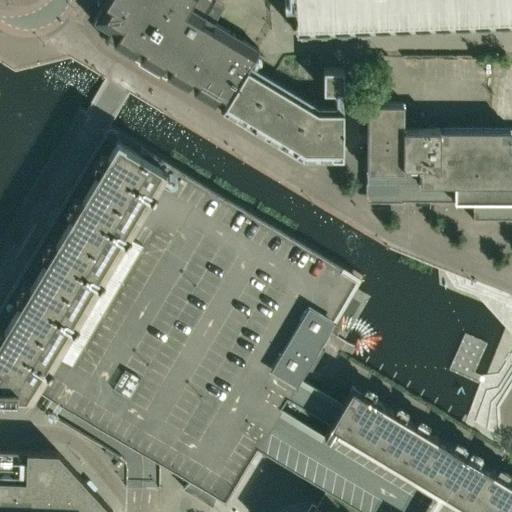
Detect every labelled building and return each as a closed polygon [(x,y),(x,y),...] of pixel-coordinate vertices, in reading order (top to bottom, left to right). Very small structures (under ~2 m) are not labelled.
[(103,4),(93,21),(110,31),(105,40),(107,41),(108,38),(115,42),(113,45),(115,46),(115,45),(132,55),(131,56),(133,57),(135,54),(142,58),(140,61),(142,62),(142,61),(159,72),(158,72),(160,73),(162,70),(168,74),(166,77),(167,77),(168,78),(169,78),(185,88),(187,89),(189,86),(195,90),(193,93),(195,94),(212,104),(214,105),(220,109),(221,110),(302,158),(343,158),(343,157),(343,151),(343,110),(313,110),(313,107),(247,68),(250,63),(259,48),(258,48),(214,22),(205,16),(214,1),(215,0),(96,0),(97,0),(103,4)] [(511,0),(292,0),(293,17),(294,17),(295,31),(309,31),(309,32),(318,31),(318,32),(325,32),(325,31),(338,30),(338,32),(345,31),(345,30),(358,29),(358,31),(365,30),(365,29),(378,28),(378,30),(385,30),(384,28),(398,28),(399,29),(404,29),(405,28),(418,27),(418,28),(426,28),(425,27),(438,26),(438,28),(446,27),(446,26),(458,25),(459,27),(465,27),(465,25),(478,25),(478,26),(485,26),(485,25),(498,24),(498,26),(505,25),(504,24),(511,23),(511,0)] [(343,97),(343,90),(343,67),(322,68),(323,92),(332,97),(343,97)] [(511,146),(510,147),(510,128),(403,127),(403,102),(367,102),(366,186),(375,191),(375,192),(375,193),(375,195),(375,196),(376,197),(377,198),(378,198),(379,198),(380,198),(382,198),(383,198),(384,197),(384,196),(393,201),(472,201),(472,219),(511,219),(511,146)] [(0,392),(1,392),(22,393),(24,393),(29,385),(123,232),(141,243),(58,383),(59,384),(70,391),(159,444),(159,461),(160,462),(189,480),(183,487),(183,488),(190,480),(215,495),(211,504),(211,505),(212,505),(216,495),(225,500),(248,461),(256,449),(256,448),(256,447),(281,407),(287,397),(299,376),(305,367),(311,371),(324,349),(319,346),(325,336),(327,333),(330,327),(356,283),(355,282),(358,278),(342,268),(142,148),(141,147),(138,152),(137,152),(118,140),(106,161),(80,205),(78,204),(0,333),(0,392)] [(511,511),(511,481),(508,479),(498,473),(477,461),(467,454),(461,451),(451,445),(403,416),(393,410),(371,397),(361,391),(352,385),(342,402),(329,422),(323,433),(303,467),(377,511),(511,511)] [(57,450),(0,448),(0,511),(112,511),(113,511),(57,450)]
